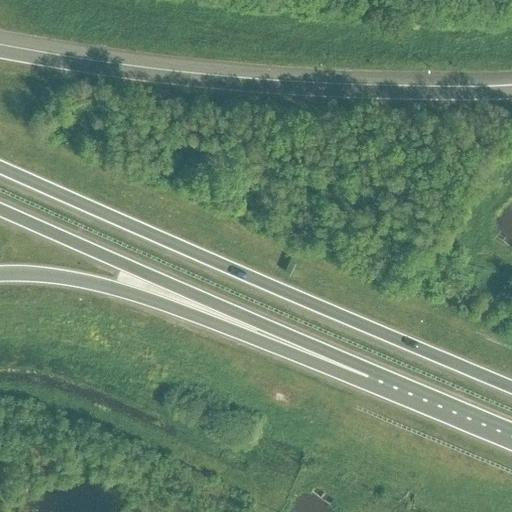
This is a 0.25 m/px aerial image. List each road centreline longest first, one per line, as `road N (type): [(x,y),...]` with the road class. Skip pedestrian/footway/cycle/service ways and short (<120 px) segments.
road 1 (trunk): [(511,386),(0,167)]
road 2 (trunk): [(511,91),(259,87),(0,50)]
road 3 (trunk): [(0,209),(369,371)]
road 4 (trunk): [(0,275),(114,288),(369,371)]
road 5 (trunk): [(369,371),(511,429)]
